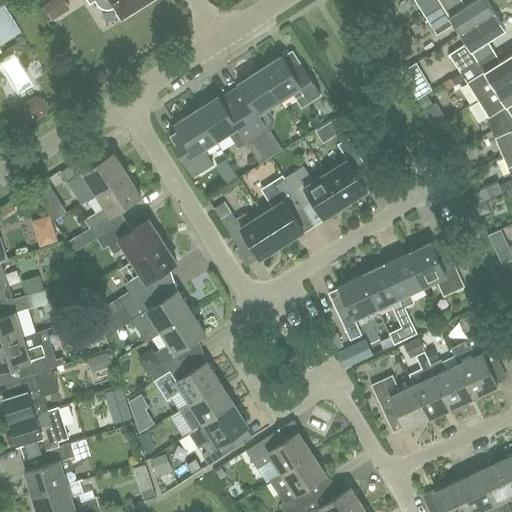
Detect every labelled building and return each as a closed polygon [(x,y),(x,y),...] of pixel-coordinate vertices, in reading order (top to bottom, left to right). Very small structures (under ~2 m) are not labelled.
[(62,23),(82,9),(76,0),(62,0),(52,7),(62,23)] [(112,7),(120,19),(149,0),(87,0),(89,4),(95,0),(97,4),(98,3),(100,6),(102,7),(105,8),(108,8),(111,8),(112,7)] [(416,0),(426,16),(443,5),(439,0),(416,0)] [(474,0),(450,15),(443,5),(426,16),(437,33),(454,22),(461,33),(495,11),(487,0),(474,0)] [(4,5),(0,7),(0,47),(1,47),(0,45),(21,32),(4,5)] [(450,53),(461,71),(478,61),(472,51),(506,30),(495,11),(461,33),(467,42),(450,53)] [(478,61),(461,71),(462,72),(452,79),(456,85),(466,78),(472,89),(479,99),(511,77),(511,53),(485,71),(478,61)] [(301,107),(310,101),(320,94),(302,66),(292,73),(281,56),(260,70),(279,100),(291,92),(301,107)] [(20,91),(40,79),(26,57),(6,69),(20,91)] [(239,107),(257,135),(266,129),(264,125),(268,123),(270,117),(265,109),(279,100),(260,70),(238,84),(238,85),(228,91),(239,107)] [(432,90),(422,73),(408,81),(417,98),(432,90)] [(487,117),(492,129),(511,116),(506,106),(511,102),(511,77),(479,99),(485,108),(490,116),(487,117)] [(196,110),(215,140),(228,132),(238,147),(249,140),(258,155),(265,150),(256,135),(257,135),(239,107),(228,91),(218,98),(218,97),(196,110)] [(213,163),(204,147),(215,140),(196,110),(174,124),(175,125),(165,131),(175,147),(193,175),(213,163)] [(341,115),(336,119),(323,127),(330,138),(348,126),(341,115)] [(511,116),(492,129),(499,145),(504,156),(511,152),(511,116)] [(442,122),(434,127),(449,153),(457,148),(442,122)] [(347,159),(326,173),(345,203),(366,189),(355,173),(366,166),(347,137),(337,144),(347,159)] [(459,149),(449,154),(459,174),(470,169),(459,149)] [(89,153),(60,172),(80,204),(96,194),(126,174),(112,153),(95,164),(89,153)] [(345,203),(326,173),(313,181),(303,166),(284,178),(302,206),(312,200),(323,217),(345,203)] [(140,196),(126,174),(96,194),(104,207),(84,220),(96,238),(124,220),(118,210),(140,196)] [(284,200),(262,214),(281,243),(303,230),(292,213),(302,206),(284,178),(274,185),(284,200)] [(478,202),(502,191),(497,180),(473,191),(478,202)] [(281,243),(262,214),(250,222),(245,215),(236,220),(224,201),(213,208),(239,247),(249,241),(259,257),(281,243)] [(48,245),(66,238),(56,211),(38,218),(48,245)] [(132,260),(161,241),(148,219),(131,230),(124,220),(96,238),(102,249),(107,246),(113,254),(123,247),(132,260)] [(0,262),(0,263),(0,262),(8,260),(0,236),(0,262)] [(175,263),(161,241),(132,260),(140,273),(124,284),(130,292),(118,299),(125,310),(153,291),(147,281),(175,263)] [(407,254),(422,287),(436,280),(444,297),(464,287),(450,256),(439,261),(431,243),(407,254)] [(409,293),(422,287),(407,254),(384,265),(404,308),(405,307),(414,303),(409,293)] [(0,263),(0,262),(0,302),(12,299),(4,275),(0,263)] [(376,308),(377,308),(390,302),(401,326),(399,327),(405,338),(417,333),(411,322),(405,307),(404,308),(384,265),(361,276),(376,308)] [(39,275),(21,280),(25,294),(43,288),(39,275)] [(376,308),(361,276),(338,287),(343,296),(332,301),(350,341),(361,336),(353,319),(376,308)] [(145,341),(161,331),(190,312),(177,291),(160,302),(153,291),(125,310),(145,341)] [(26,295),(12,299),(0,302),(0,310),(2,316),(0,316),(0,343),(38,331),(38,330),(35,331),(28,308),(30,307),(27,296),(26,295)] [(204,334),(190,312),(161,331),(169,343),(153,353),(159,362),(148,370),(154,379),(154,380),(182,362),(176,352),(204,334)] [(38,331),(0,343),(0,370),(17,365),(21,377),(21,378),(21,379),(51,369),(51,368),(50,368),(38,331)] [(511,333),(510,331),(498,337),(509,358),(511,356),(511,333)] [(451,348),(473,397),(496,386),(488,368),(499,363),(485,333),(451,348)] [(440,360),(431,365),(450,407),(473,397),(451,348),(450,349),(458,365),(445,371),(440,360)] [(357,362),(351,350),(343,353),(349,365),(357,362)] [(190,402),(220,383),(206,361),(189,372),(182,362),(154,380),(167,400),(182,390),(190,402)] [(426,381),(413,387),(427,418),(450,407),(431,365),(420,370),(426,381)] [(35,414),(47,410),(43,396),(58,391),(51,369),(21,379),(25,392),(2,400),(9,421),(35,413),(35,414)] [(427,418),(413,387),(401,392),(393,376),(371,386),(385,417),(396,412),(404,429),(427,418)] [(215,417),(234,405),(220,383),(190,402),(180,409),(185,417),(193,430),(204,423),(204,424),(215,417)] [(141,393),(128,401),(133,415),(148,406),(141,393)] [(188,433),(189,434),(198,449),(204,445),(208,451),(202,455),(209,465),(237,447),(230,437),(248,426),(246,424),(250,421),(243,411),(240,414),(234,405),(215,417),(204,424),(204,423),(193,430),(188,433)] [(47,410),(35,414),(35,413),(9,421),(17,444),(18,443),(40,437),(44,451),(59,446),(58,441),(68,438),(62,419),(59,407),(47,410)] [(282,473),(311,455),(297,433),(281,443),(274,433),(245,452),(257,470),(273,460),(282,473)] [(43,465),(26,470),(25,471),(33,495),(67,484),(63,474),(60,464),(92,454),(87,437),(83,439),(64,445),(59,446),(44,451),(39,452),(43,465)] [(172,471),(166,453),(151,458),(157,476),(172,471)] [(270,481),(283,502),(279,505),(284,511),(290,511),(315,497),(308,486),(324,476),(311,455),(282,473),(270,481)] [(511,456),(502,461),(511,482),(511,456)] [(511,482),(502,461),(480,471),(498,511),(508,511),(504,499),(511,495),(511,482)] [(134,467),(138,482),(150,478),(145,463),(134,467)] [(498,511),(480,471),(457,482),(470,511),(476,511),(484,508),(486,511),(498,511)] [(470,511),(457,482),(433,493),(441,511),(439,511),(470,511)] [(71,496),(67,484),(33,495),(38,511),(101,511),(96,496),(82,501),(80,493),(71,496)] [(315,497),(290,511),(360,511),(364,510),(349,487),(321,506),(315,497)]
